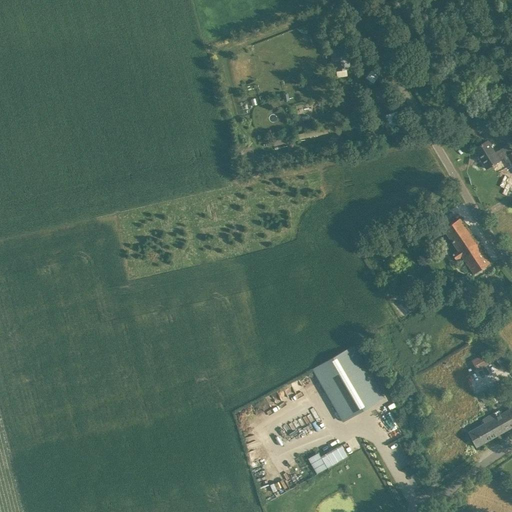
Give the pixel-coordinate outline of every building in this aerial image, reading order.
[(333,49),(335,60),(349,58),(347,47),(333,49)] [(386,87),(383,88),(382,86),(373,90),(379,103),(390,98),(386,87)] [(369,143),(374,142),(374,143),(382,142),(379,126),(372,127),(373,131),(367,132),(364,133),(365,138),(368,138),(369,143)] [(511,166),(511,151),(508,145),(495,153),(487,140),(474,148),(486,169),(504,158),(506,157),(509,161),(511,166)] [(254,154),(253,146),(245,147),(247,166),(253,166),(253,163),(257,163),(256,154),(254,154)] [(432,204),(421,211),(427,219),(437,212),(432,204)] [(474,274),(489,263),(459,218),(443,229),(457,250),(452,254),(456,260),(462,256),(474,274)] [(353,345),(313,368),(343,421),(384,397),(353,345)] [(483,354),(472,360),(478,370),(489,364),(483,354)] [(488,388),(482,391),(485,397),(491,394),(488,388)] [(511,407),(501,414),(499,410),(482,419),(485,423),(468,432),(476,447),(511,426),(511,407)] [(404,418),(398,422),(401,427),(408,423),(404,418)] [(398,439),(380,448),(401,495),(420,487),(398,439)] [(342,445),(322,457),(327,467),(348,456),(342,445)]
